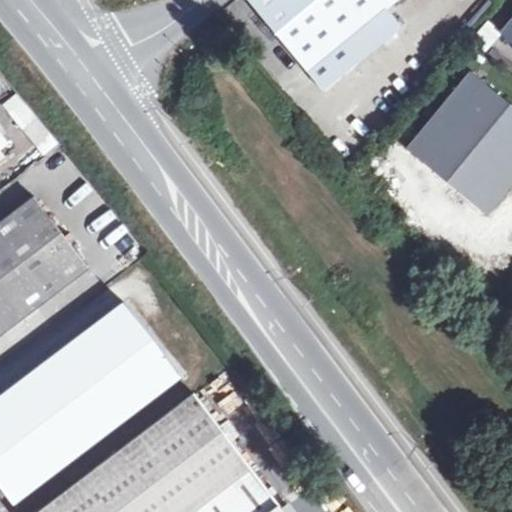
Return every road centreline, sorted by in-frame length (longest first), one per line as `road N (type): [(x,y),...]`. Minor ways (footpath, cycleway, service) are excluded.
road 1 (secondary): [(84,77),(415,511)]
road 2 (unclassified): [(191,0),(84,77)]
